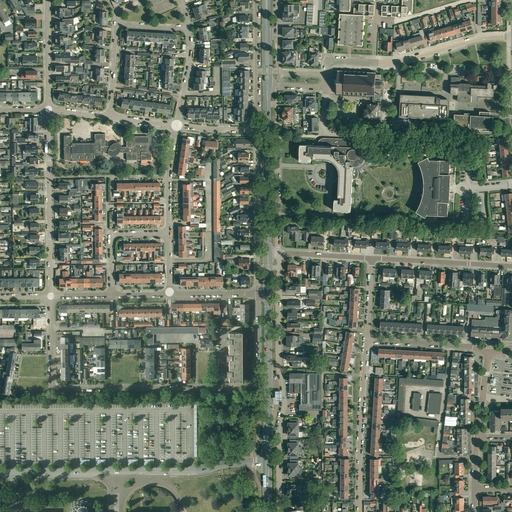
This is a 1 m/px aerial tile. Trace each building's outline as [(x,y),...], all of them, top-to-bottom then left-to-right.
[(14,11),(17,9),(19,12),(20,11),(22,8),(19,3),(17,4),(14,0),(10,0),(8,2),(12,9),(12,8),(14,11)] [(235,4),(231,6),(231,10),(239,9),(239,10),(244,10),(244,9),(244,8),(248,8),(248,2),(240,2),(240,4),(235,4)] [(364,15),(364,5),(359,4),(359,8),(354,8),(354,15),(360,15),(360,17),(364,17),(364,15)] [(412,12),(412,5),(402,4),(402,6),(402,17),(407,18),(407,11),(412,12)] [(193,8),(195,14),(207,11),(205,5),(200,6),(193,8)] [(284,5),(284,9),(282,9),(282,13),(284,13),(284,14),(284,21),(290,21),(291,22),(292,22),(293,21),(294,20),(296,20),(296,17),(298,17),(298,14),(299,14),(300,14),(300,6),(294,6),(293,5),(284,5)] [(364,15),(364,12),(369,12),(369,16),(374,16),(375,5),(364,5),(364,15)] [(392,13),(391,17),(392,17),(392,6),(382,5),(381,16),(387,17),(387,13),(388,13),(392,13)] [(0,16),(3,22),(4,23),(10,20),(8,18),(9,17),(7,14),(6,15),(1,6),(0,6),(0,16)] [(401,17),(402,17),(402,6),(392,6),(392,17),(397,17),(397,13),(402,14),(401,17)] [(501,7),(492,7),(492,25),(501,25),(501,7)] [(99,18),(107,19),(107,12),(104,12),(104,8),(99,8),(99,12),(98,12),(98,15),(99,15),(99,18)] [(207,11),(195,14),(196,20),(203,18),(203,16),(208,14),(207,11)] [(352,15),(340,14),(339,18),(341,18),(341,20),(339,20),(339,28),(341,28),(341,30),(339,30),(338,38),(340,38),(340,40),(338,40),(338,45),(350,45),(352,15)] [(360,19),(360,17),(360,15),(354,15),(352,15),(350,45),(363,46),(363,41),(361,41),(361,39),(363,39),(363,31),(361,31),(362,29),(363,29),(364,19),(360,19)] [(463,20),(464,22),(467,31),(473,29),(470,20),(468,21),(467,19),(463,20)] [(464,22),(458,24),(460,32),(467,31),(464,22)] [(460,32),(458,24),(452,26),(454,34),(460,32)] [(452,26),(446,28),(449,36),(454,34),(452,26)] [(437,39),(434,31),(433,28),(427,30),(428,33),(431,41),(437,39)] [(449,36),(446,28),(440,29),(443,38),(449,36)] [(440,29),(434,31),(437,39),(443,38),(440,29)] [(415,38),(417,45),(424,43),(422,36),(421,36),(420,32),(414,34),(414,35),(415,38)] [(392,51),(392,42),(392,36),(393,37),(394,34),(390,33),(390,36),(390,42),(384,42),(384,51),(392,51)] [(169,43),(168,49),(168,53),(174,53),(174,49),(172,49),(172,45),(176,45),(176,41),(175,41),(175,35),(175,34),(169,34),(169,43)] [(415,38),(409,40),(411,47),(417,45),(415,38)] [(295,39),(295,41),(289,41),(284,41),(284,45),(283,45),(283,46),(283,47),(284,48),(292,48),(295,48),(295,44),(297,44),(297,41),(298,39),(295,39)] [(405,49),(403,41),(399,42),(399,40),(396,41),(397,43),(396,43),(398,51),(405,49)] [(411,47),(409,40),(403,41),(405,49),(411,47)] [(56,45),(62,45),(62,50),(69,50),(69,44),(68,44),(68,41),(55,41),(56,45)] [(308,60),(308,64),(311,65),(317,65),(318,58),(319,51),(313,51),(314,48),(310,48),(309,60),(308,60)] [(283,64),(288,64),(288,59),(289,59),(289,57),(290,57),(290,54),(292,54),(292,51),(289,51),(289,53),(283,53),(283,64)] [(15,59),(20,59),(20,65),(36,65),(36,61),(38,61),(38,57),(36,57),(36,56),(21,56),(21,53),(15,53),(15,59)] [(56,61),(64,61),(65,61),(65,63),(79,63),(79,57),(69,57),(69,53),(63,53),(63,55),(56,55),(56,61)] [(235,60),(235,61),(236,61),(236,62),(242,62),(242,60),(248,60),(248,54),(238,54),(238,57),(235,58),(235,60)] [(165,59),(165,65),(173,65),(174,59),(171,59),(171,57),(165,57),(165,59)] [(197,77),(204,78),(206,78),(206,71),(208,71),(208,68),(201,68),(201,71),(197,71),(197,77)] [(239,77),(248,77),(248,71),(244,71),(244,68),(237,68),(237,71),(239,71),(239,77)] [(381,80),(381,75),(376,74),(376,72),(337,70),(337,77),(336,77),(336,79),(335,79),(334,85),(336,85),(336,87),(337,87),(336,94),(373,96),(372,104),(374,104),(374,100),(376,100),(376,99),(379,99),(379,95),(380,95),(380,94),(380,89),(381,89),(382,89),(382,88),(383,88),(384,87),(384,86),(385,86),(385,85),(385,84),(384,83),(384,82),(383,82),(383,81),(382,81),(381,81),(381,80)] [(471,95),(493,97),(493,93),(499,94),(500,89),(497,89),(498,85),(494,84),(494,83),(488,82),(487,86),(473,85),(473,84),(460,83),(461,78),(451,77),(451,87),(451,88),(450,94),(458,95),(458,101),(471,102),(471,95)] [(479,112),(479,116),(469,115),(469,114),(470,114),(464,113),(464,114),(464,115),(454,114),(454,119),(448,119),(449,101),(445,101),(445,100),(440,100),(440,97),(437,97),(437,96),(400,94),(399,117),(439,119),(438,121),(451,122),(451,131),(471,132),(474,132),(475,132),(475,128),(492,129),(493,116),(490,116),(490,112),(490,113),(490,112),(479,112)] [(298,95),(291,95),(291,102),(291,104),(292,104),(292,102),(298,102),(298,100),(299,100),(299,97),(298,97),(298,95)] [(169,105),(164,104),(163,113),(169,114),(169,111),(172,111),(174,103),(170,103),(169,105)] [(378,105),(374,104),(372,104),(367,104),(367,109),(364,109),(364,113),(362,113),(362,117),(368,118),(368,119),(373,119),(373,118),(379,118),(379,111),(381,111),(381,106),(382,106),(382,103),(378,103),(378,105)] [(219,110),(213,110),(213,119),(219,119),(219,115),(222,115),(222,108),(219,108),(219,110)] [(308,121),(303,121),(303,124),(317,124),(317,118),(312,118),(312,114),(308,114),(308,116),(308,121)] [(317,124),(303,124),(304,128),(308,128),(308,134),(311,134),(311,131),(317,131),(317,124)] [(103,159),(103,152),(103,146),(105,146),(105,134),(94,134),(95,143),(85,143),(84,143),(84,141),(82,141),(82,143),(81,143),(72,143),(72,135),(64,136),(64,160),(71,159),(72,161),(95,161),(95,159),(103,159)] [(126,138),(126,147),(121,147),(121,145),(120,144),(118,143),(117,143),(115,143),(113,144),(112,145),(111,146),(105,146),(103,146),(103,152),(108,152),(108,153),(109,155),(111,156),(112,156),(114,156),(115,155),(117,154),(118,153),(126,153),(126,160),(151,160),(151,151),(147,151),(147,147),(151,147),(151,137),(148,137),(148,136),(138,136),(138,137),(135,138),(135,137),(126,137),(126,138)] [(326,159),(333,162),(333,164),(334,165),(335,166),(337,166),(339,173),(339,175),(339,177),(339,184),(339,188),(338,188),(338,195),(338,200),(335,200),(334,202),(334,209),(334,211),(342,211),(348,212),(348,211),(351,211),(351,204),(351,197),(351,193),(352,193),(352,186),(352,182),(352,179),(353,179),(354,179),(355,179),(357,177),(358,176),(358,174),(358,171),(357,169),(360,167),(363,165),(366,162),(367,159),(368,155),(360,155),(360,153),(359,151),(358,149),(356,148),(353,147),(348,147),(348,139),(325,138),(322,138),(320,139),(318,141),(318,143),(317,146),(314,146),(314,145),(308,145),(300,145),(300,147),(299,154),(300,154),(299,161),(301,161),(301,162),(308,162),(311,162),(311,158),(316,159),(322,159),(324,159),(326,159)] [(204,148),(211,149),(211,142),(211,140),(208,140),(208,141),(205,141),(205,145),(202,145),(201,151),(204,151),(204,148)] [(29,146),(27,147),(24,147),(24,150),(22,150),(23,154),(30,154),(30,153),(38,153),(38,146),(32,146),(32,145),(31,145),(30,146),(29,146)] [(38,158),(33,158),(33,155),(23,155),(23,159),(25,159),(25,160),(25,162),(30,162),(30,164),(38,164),(38,158)] [(190,158),(187,158),(180,157),(179,157),(179,159),(180,160),(179,163),(186,164),(189,164),(192,165),(193,162),(193,159),(190,158)] [(453,177),(452,175),(449,174),(450,161),(436,160),(436,161),(430,161),(428,157),(418,162),(420,166),(422,171),(423,179),(424,183),(423,191),(423,196),(420,204),(418,208),(416,212),(425,218),(427,214),(434,214),(434,216),(447,216),(448,203),(451,203),(452,200),(452,198),(453,196),(453,193),(450,193),(450,184),(453,185),(453,182),(453,179),(453,177)] [(227,160),(224,162),(220,164),(222,169),(227,167),(230,166),(227,160)] [(37,169),(29,169),(24,169),(24,175),(29,175),(29,178),(34,178),(34,175),(37,175),(37,172),(38,171),(38,170),(37,169)] [(120,191),(123,191),(123,183),(122,183),(120,183),(117,183),(117,191),(113,191),(113,194),(120,193),(120,191)] [(233,187),(229,190),(223,193),(225,196),(231,193),(230,192),(235,190),(233,187)] [(299,227),(288,227),(288,233),(292,233),(292,234),(292,241),(299,241),(299,233),(304,233),(304,230),(299,230),(299,227)] [(237,238),(237,235),(233,235),(233,232),(233,231),(226,231),(226,236),(227,236),(227,240),(237,239),(237,238)] [(466,234),(470,234),(469,238),(476,239),(477,232),(470,232),(470,231),(467,231),(466,234)] [(497,240),(498,239),(498,234),(492,234),(492,232),(488,232),(487,239),(497,240)] [(345,240),(340,240),(340,247),(346,247),(346,245),(348,245),(348,239),(345,239),(345,240)] [(355,247),(361,248),(361,241),(357,241),(357,239),(354,239),(353,246),(355,246),(355,247)] [(378,240),(378,241),(375,240),(374,247),(376,247),(376,249),(382,249),(382,242),(382,240),(378,240)] [(382,242),(382,249),(387,249),(388,247),(389,248),(390,241),(387,241),(387,242),(382,242)] [(407,244),(403,243),(403,250),(408,251),(408,249),(410,249),(411,243),(408,242),(407,244)] [(428,245),(424,245),(423,251),(429,252),(429,250),(431,250),(432,244),(429,244),(428,245)] [(438,252),(444,253),(445,246),(440,246),(440,244),(437,244),(437,250),(439,251),(438,252)] [(465,254),(466,247),(466,245),(461,244),(461,245),(458,245),(458,252),(459,252),(459,254),(465,254)] [(449,246),(445,246),(444,253),(450,253),(450,251),(452,251),(452,245),(449,245),(449,246)] [(466,247),(465,254),(471,254),(471,252),(473,253),(473,246),(470,246),(470,247),(466,247)] [(486,248),(486,255),(492,256),(492,254),(494,254),(494,248),(491,247),(491,249),(486,248)] [(501,256),(507,256),(507,250),(503,249),(503,248),(500,248),(499,254),(501,254),(501,256)] [(239,259),(238,259),(239,266),(249,266),(249,259),(242,259),(242,258),(239,258),(239,259)] [(302,267),(297,267),(297,265),(288,265),(288,272),(289,272),(289,276),(295,276),(295,272),(297,272),(297,269),(302,269),(302,270),(305,270),(305,265),(302,265),(302,267)] [(323,285),(327,285),(328,277),(331,277),(331,274),(332,266),(326,266),(326,273),(323,273),(323,285)] [(353,280),(353,278),(357,278),(357,275),(359,275),(359,268),(353,268),(353,274),(348,274),(348,285),(351,286),(351,280),(353,280)] [(448,280),(448,283),(448,286),(451,286),(451,287),(452,288),(456,288),(456,289),(457,290),(460,290),(460,281),(458,281),(457,280),(457,273),(454,272),(450,271),(450,272),(449,272),(449,280),(448,280)] [(497,275),(495,274),(494,287),(494,295),(501,296),(502,286),(498,285),(498,284),(499,284),(499,275),(498,275),(497,275)] [(502,300),(501,306),(509,306),(510,301),(506,301),(506,295),(503,295),(502,300)] [(501,335),(503,335),(509,336),(510,328),(511,328),(511,309),(501,309),(501,310),(497,310),(496,314),(497,314),(497,316),(496,316),(496,318),(495,327),(501,327),(501,335)] [(292,310),(292,313),(288,313),(288,319),(298,319),(298,316),(302,316),(302,313),(298,313),(298,310),(292,310)] [(249,321),(249,311),(237,311),(237,315),(240,315),(240,321),(249,321)] [(495,327),(496,318),(485,317),(485,320),(472,320),(471,336),(500,337),(501,335),(501,327),(495,327)] [(511,339),(511,328),(510,328),(509,336),(503,335),(503,339),(511,339)] [(227,350),(241,349),(241,333),(227,333),(227,339),(225,339),(225,344),(227,344),(227,350)] [(179,351),(182,351),(182,355),(189,355),(189,349),(179,349),(179,345),(173,345),(173,349),(175,349),(175,351),(179,351)] [(5,351),(5,354),(9,354),(9,358),(15,359),(16,353),(14,353),(15,349),(6,347),(5,351)] [(241,349),(227,350),(227,355),(225,355),(225,360),(227,360),(227,366),(241,366),(241,349)] [(453,359),(452,362),(460,363),(474,363),(474,356),(474,354),(465,354),(465,353),(453,352),(452,359),(453,359)] [(292,361),(292,367),(301,367),(301,358),(297,358),(296,357),(297,356),(295,356),(295,354),(292,354),(292,356),(287,356),(287,361),(292,361)] [(474,369),(474,363),(460,363),(452,362),(452,365),(452,369),(457,370),(457,369),(474,369)] [(241,366),(227,366),(227,371),(225,371),(225,376),(227,377),(228,382),(241,382),(241,366)] [(299,404),(299,410),(322,410),(322,373),(302,373),(290,373),(290,393),(301,393),(301,404),(299,404)] [(0,393),(0,396),(3,396),(3,394),(9,395),(9,394),(10,388),(1,386),(0,389),(3,389),(3,393),(2,394),(0,393)] [(474,393),(474,387),(457,387),(449,386),(448,395),(456,396),(471,396),(471,393),(474,393)] [(448,401),(447,404),(452,404),(454,405),(471,405),(471,396),(456,396),(448,395),(448,401)] [(501,409),(501,412),(501,419),(511,419),(511,410),(502,410),(502,409),(501,409)] [(501,419),(501,412),(500,412),(500,411),(491,411),(491,430),(500,430),(500,419),(501,419)] [(471,423),(471,417),(454,417),(446,416),(445,425),(452,426),(467,426),(467,424),(467,423),(471,423)] [(288,425),(288,429),(302,429),(302,427),(298,427),(298,423),(298,420),(290,420),(290,423),(288,423),(288,425)] [(451,434),(467,434),(467,426),(452,426),(445,425),(444,433),(451,434)] [(302,429),(288,429),(288,433),(288,435),(290,435),(290,439),(298,439),(298,435),(298,431),(302,431),(302,429)] [(288,446),(288,449),(302,449),(302,447),(298,447),(298,443),(298,440),(290,440),(290,443),(288,443),(288,446)] [(467,453),(467,447),(452,446),(449,447),(442,446),(442,449),(442,451),(442,452),(443,453),(444,454),(445,454),(446,455),(457,455),(458,455),(462,455),(462,453),(467,453)] [(302,449),(288,449),(288,453),(288,454),(290,454),(290,455),(290,459),(298,459),(298,455),(298,451),(302,451),(302,449)] [(288,466),(288,469),(302,469),(302,467),(298,467),(298,463),(298,460),(290,460),(290,463),(288,463),(288,466)] [(453,460),(453,463),(453,477),(458,477),(458,475),(463,475),(463,463),(458,463),(458,460),(453,460)] [(302,469),(288,469),(288,473),(288,476),(290,476),(290,479),(297,479),(297,476),(298,476),(298,472),(302,472),(302,469)] [(453,486),(455,486),(463,486),(463,480),(458,480),(458,477),(453,477),(453,480),(452,480),(452,486),(453,486)] [(306,481),(306,485),(302,485),(300,485),(288,485),(288,496),(289,496),(289,497),(290,497),(291,497),(292,496),(295,496),(295,491),(300,491),(302,491),(312,491),(312,481),(306,481)] [(463,486),(455,486),(455,492),(449,492),(449,495),(458,495),(458,492),(463,492),(463,486)] [(449,498),(452,498),(452,504),(456,504),(463,504),(463,498),(458,498),(458,495),(449,495),(449,498)] [(162,511),(163,511),(152,511),(129,511),(130,511),(128,511),(127,511),(91,511),(92,510),(93,509),(92,507),(91,507),(90,506),(91,506),(91,504),(90,503),(89,503),(88,503),(87,501),(86,500),(85,501),(84,501),(83,500),(81,500),(80,501),(80,502),(80,501),(78,501),(77,501),(76,502),(76,503),(74,503),(73,504),(73,506),(74,506),(73,507),(72,507),(72,509),(72,510),(73,510),(71,511),(162,511)]
